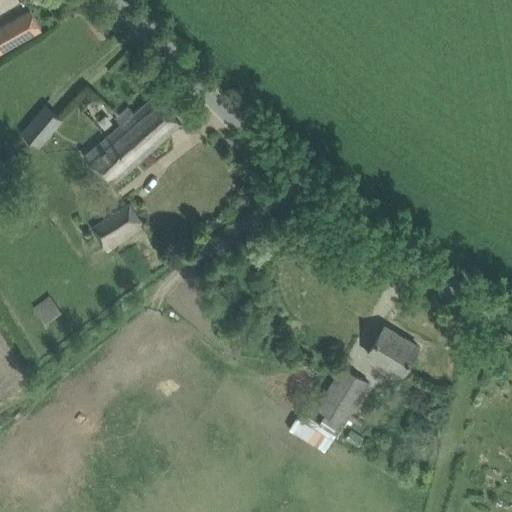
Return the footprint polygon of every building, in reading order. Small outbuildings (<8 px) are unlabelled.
[(30,10),(0,27),(0,52),(7,49),(41,29),(30,10)] [(118,114),(125,121),(84,156),(111,185),(165,135),(181,122),(157,94),(142,106),(135,113),(128,105),(118,114)] [(22,133),(39,147),(63,119),(46,104),(22,133)] [(94,228),(107,251),(143,224),(130,204),(94,228)] [(37,312),(46,323),(62,311),(53,300),(37,312)] [(390,363),(403,372),(408,363),(419,346),(385,325),(374,343),(368,353),(388,366),(390,363)] [(319,424),(337,435),(343,424),(369,383),(341,366),(316,407),(326,413),(319,424)]
